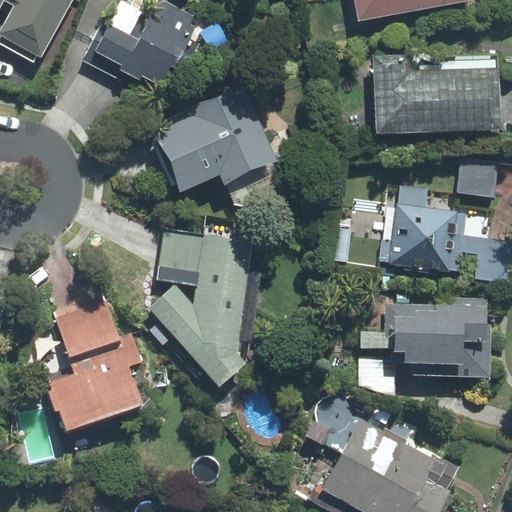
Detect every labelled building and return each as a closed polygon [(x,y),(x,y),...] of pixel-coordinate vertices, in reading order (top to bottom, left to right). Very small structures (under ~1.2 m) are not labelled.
[(0,0),(0,4),(8,9),(0,23),(0,47),(33,66),(69,0),(0,0)] [(463,5),(462,0),(349,0),(354,23),(463,5)] [(151,92),(189,25),(150,2),(124,46),(101,33),(88,56),(151,92)] [(397,64),(366,65),(368,138),(490,136),(488,77),(398,79),(397,64)] [(265,166),(234,94),(188,113),(192,123),(147,142),(171,197),(209,180),(213,188),(265,166)] [(495,170),(462,165),(456,198),(490,204),(495,170)] [(461,220),(396,210),(386,269),(451,279),(461,220)] [(244,248),(201,241),(165,235),(159,272),(195,278),(189,316),(169,292),(145,312),(211,391),(235,371),(224,358),(226,359),(238,285),(244,248)] [(503,288),(509,246),(463,239),(460,254),(476,257),(472,284),(503,288)] [(481,383),(483,310),(385,308),(382,380),(481,383)] [(70,375),(44,383),(60,435),(133,413),(121,371),(138,366),(130,340),(115,344),(104,309),(55,323),(70,375)] [(427,511),(448,472),(359,425),(321,498),(347,511),(427,511)]
